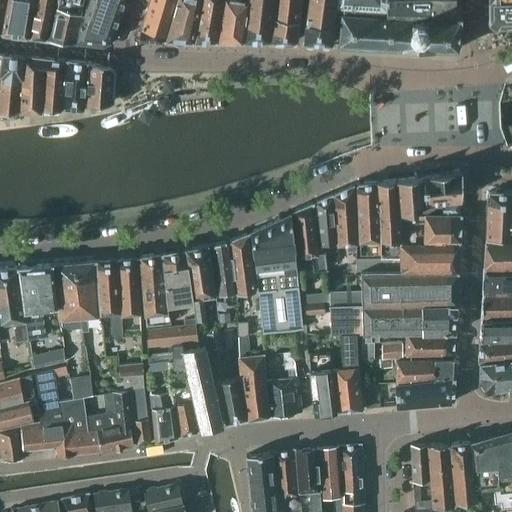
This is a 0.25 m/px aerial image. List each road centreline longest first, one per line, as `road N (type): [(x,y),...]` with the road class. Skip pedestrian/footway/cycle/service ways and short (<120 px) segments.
road 1 (residential): [(0,250),(208,222),(358,166)]
road 2 (residential): [(116,55),(314,64),(378,81),(479,74)]
road 3 (unclassified): [(478,153),(468,417)]
road 4 (residential): [(200,442),(0,463)]
road 5 (residential): [(191,477),(0,500)]
road 6 (residential): [(231,437),(377,424)]
road 7 (unclassified): [(358,166),(391,154),(478,153)]
